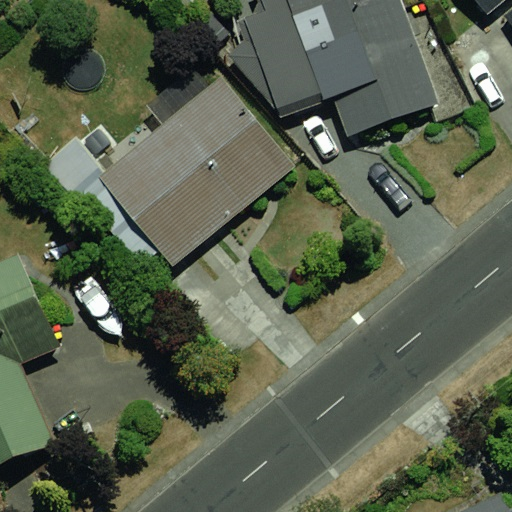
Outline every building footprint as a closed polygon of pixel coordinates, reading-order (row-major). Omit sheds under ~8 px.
[(257,0),(258,1),(252,14),(237,22),(245,39),(230,54),(281,117),(333,99),(347,138),(437,103),(400,0),(257,0)] [(469,0),(482,15),(499,0),(469,0)] [(222,76),(100,176),(173,265),(295,165),(222,76)] [(21,254),(0,262),(0,465),(51,443),(15,360),(59,341),(21,254)] [(507,511),(499,496),(466,511),(507,511)]
